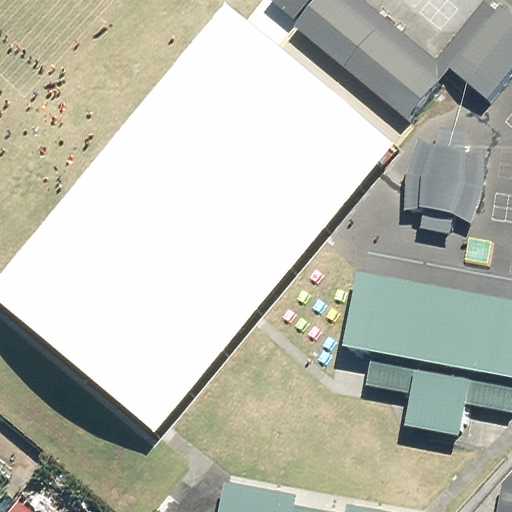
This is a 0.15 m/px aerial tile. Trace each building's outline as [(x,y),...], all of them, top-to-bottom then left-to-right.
[(444,93),(335,0),(327,0),(299,32),(412,130),(444,93)] [(235,4),(0,281),(0,296),(158,429),(401,143),(235,4)] [(511,17),(502,10),(454,65),(494,100),(511,79),(511,17)] [(407,173),(406,209),(427,208),(425,224),(457,231),(460,215),(475,221),(488,191),(489,152),(469,153),(473,132),(444,127),(439,146),(422,139),(407,173)] [(511,300),(366,272),(350,352),(380,358),(374,388),(412,396),(406,428),(465,439),(472,404),(511,412),(511,300)] [(297,511),(300,503),(229,489),(224,511),(297,511)] [(11,511),(29,511),(19,503),(11,511)]
